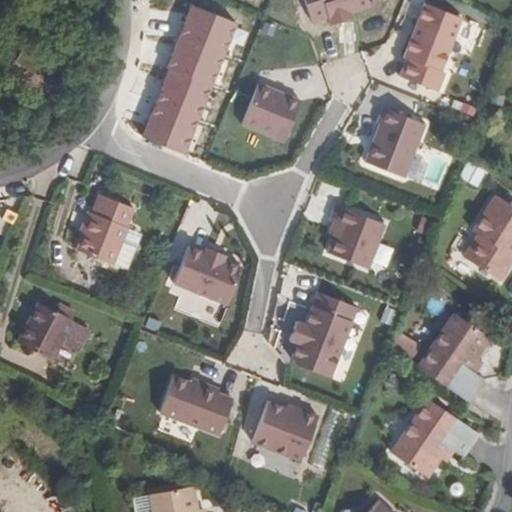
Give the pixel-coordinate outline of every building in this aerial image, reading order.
[(369,0),(321,0),(328,20),(372,7),(369,0)] [(442,70),(463,16),(426,2),(405,56),(408,57),(401,75),(438,89),(445,71),(442,70)] [(62,76),(24,51),(9,72),(48,98),(62,76)] [(300,99),(258,81),(240,124),(283,142),(300,99)] [(368,159),(404,174),(426,123),(389,107),(383,121),(385,121),(368,159)] [(430,156),(425,182),(442,185),(446,158),(430,156)] [(465,160),(459,178),(478,185),(484,168),(465,160)] [(511,252),(511,204),(495,195),(475,231),(480,235),(467,259),(502,280),(511,262),(511,254),(511,252)] [(119,227),(127,209),(104,200),(96,217),(92,216),(85,232),(78,250),(111,263),(112,260),(120,242),(124,229),(119,227)] [(369,266),(385,222),(338,204),(333,218),(337,219),(332,232),(336,233),(330,252),(369,266)] [(119,227),(124,229),(131,210),(127,209),(119,227)] [(85,232),(92,216),(87,214),(79,231),(85,232)] [(120,242),(112,260),(126,267),(133,247),(120,242)] [(241,264),(185,244),(171,284),(224,307),(241,264)] [(356,307),(317,292),(289,364),(329,380),(356,307)] [(59,342),(69,322),(70,320),(54,312),(36,303),(17,343),(50,360),(59,342)] [(54,312),(70,320),(73,313),(57,306),(54,312)] [(469,369),(476,359),(490,338),(456,315),(417,368),(468,405),(485,381),(474,373),(469,369)] [(69,322),(59,342),(73,349),(80,347),(85,335),(84,329),(69,322)] [(469,369),(474,373),(481,363),(476,359),(469,369)] [(234,397),(171,376),(157,415),(219,439),(234,397)] [(318,417),(265,399),(248,443),(300,461),(318,417)] [(446,446),(451,450),(461,458),(478,435),(428,400),(389,453),(424,478),(438,458),(446,446)] [(443,461),(451,450),(446,446),(438,458),(443,461)] [(196,511),(192,490),(151,497),(154,511),(196,511)]
